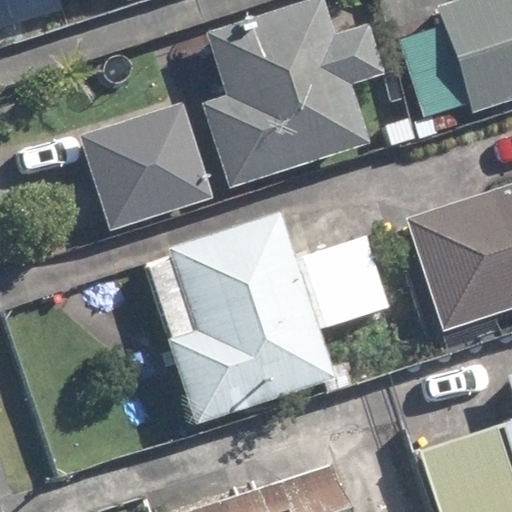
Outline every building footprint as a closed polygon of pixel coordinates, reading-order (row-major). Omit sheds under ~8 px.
[(219,99),(193,107),(221,194),(365,146),(346,88),(380,78),(363,27),(329,37),(317,0),(200,38),(219,99)] [(511,0),(464,0),(432,11),(466,117),(511,101),(511,0)] [(176,104),(75,138),(107,233),(208,201),(176,104)] [(429,119),(410,126),(416,141),(434,134),(429,119)] [(405,124),(382,130),(387,148),(410,142),(405,124)] [(511,186),(400,222),(438,335),(511,310),(511,186)] [(277,217),(164,253),(189,335),(163,344),(190,430),(333,384),(277,217)] [(387,326),(346,339),(355,369),(396,357),(387,326)] [(511,412),(511,421),(499,426),(511,469),(511,374),(502,378),(511,412)] [(414,456),(432,511),(511,511),(511,489),(492,429),(414,456)] [(340,511),(326,469),(197,511),(340,511)]
